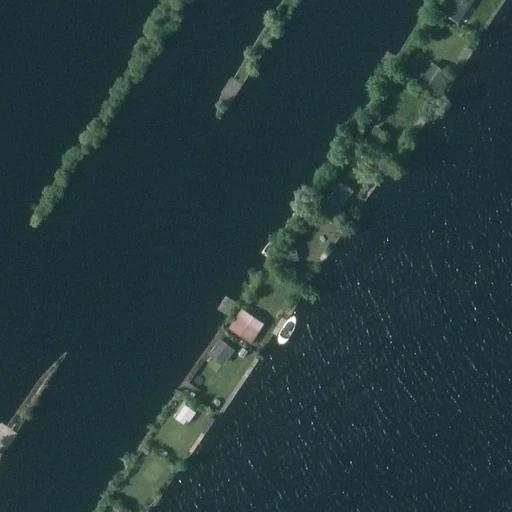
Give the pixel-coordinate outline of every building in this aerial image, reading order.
[(440,2),(435,9),(458,24),(469,7),(458,0),(450,0),(446,6),(440,2)] [(432,63),(420,81),(436,92),(448,74),(432,63)] [(375,126),(367,138),(377,145),(385,133),(375,126)] [(354,147),(349,154),(357,159),(361,151),(354,147)] [(340,182),(330,197),(344,207),(354,192),(340,182)] [(296,247),(279,251),(283,265),(299,260),(296,247)] [(242,310),(229,329),(252,344),(265,325),(242,310)] [(220,339),(208,356),(223,366),(235,350),(220,339)]
